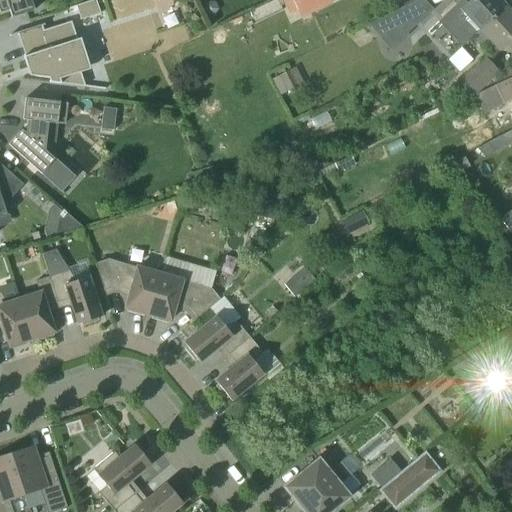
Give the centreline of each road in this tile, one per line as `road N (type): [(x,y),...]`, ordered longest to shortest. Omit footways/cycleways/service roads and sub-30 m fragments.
road 1 (residential): [(24,406),(15,379),(21,369),(104,342),(135,344),(171,366),(209,418),(181,441)]
road 2 (residential): [(181,441),(139,388),(77,387),(24,406)]
